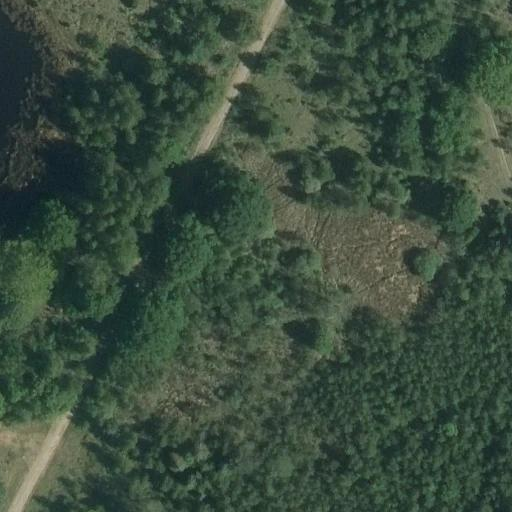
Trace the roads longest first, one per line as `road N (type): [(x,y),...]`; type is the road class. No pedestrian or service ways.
road 1 (track): [(0,503),(258,0)]
road 2 (track): [(511,218),(446,0)]
